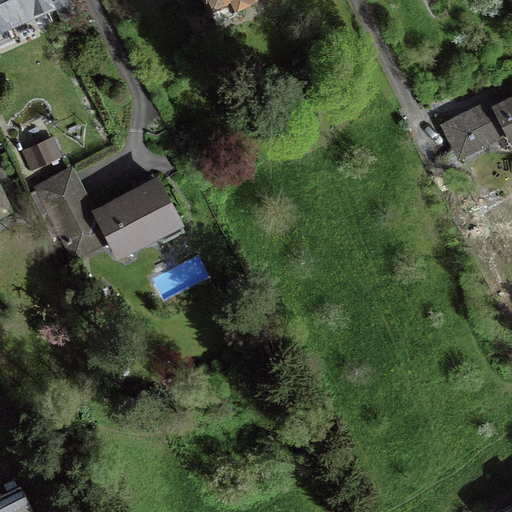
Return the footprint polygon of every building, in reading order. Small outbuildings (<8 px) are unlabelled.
[(0,0),(0,28),(49,7),(46,0),(0,0)] [(202,0),(214,25),(233,16),(231,10),(252,0),(202,0)] [(511,100),(504,104),(501,98),(443,127),(453,146),(480,132),(486,143),(505,133),(511,144),(511,143),(511,100)] [(50,140),(22,152),(31,171),(58,158),(50,140)] [(177,223),(178,223),(157,183),(95,215),(96,218),(85,224),(76,206),(83,202),(69,176),(71,175),(70,172),(37,189),(73,257),(75,256),(71,248),(79,234),(101,223),(116,254),(158,233),(162,242),(181,232),(177,223)] [(31,511),(19,487),(0,497),(0,511),(31,511)]
